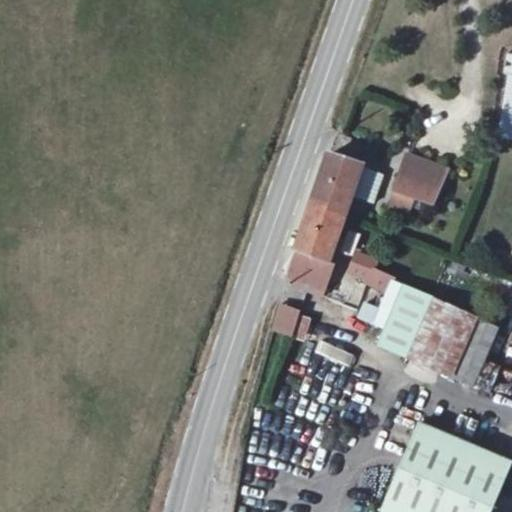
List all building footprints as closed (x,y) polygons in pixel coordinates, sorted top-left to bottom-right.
[(312,210),(288,275),(324,291),(337,262),(328,259),(362,167),(332,154),(312,210)] [(445,172),(408,156),(393,193),(430,209),(445,172)] [(373,204),(383,175),(365,169),(355,198),(373,204)] [(379,344),(473,384),(497,328),(403,288),(379,344)] [(277,304),(271,333),(292,337),(298,308),(277,304)] [(321,340),(315,352),(346,367),(352,355),(321,340)] [(490,511),(510,465),(420,426),(382,511),(490,511)]
